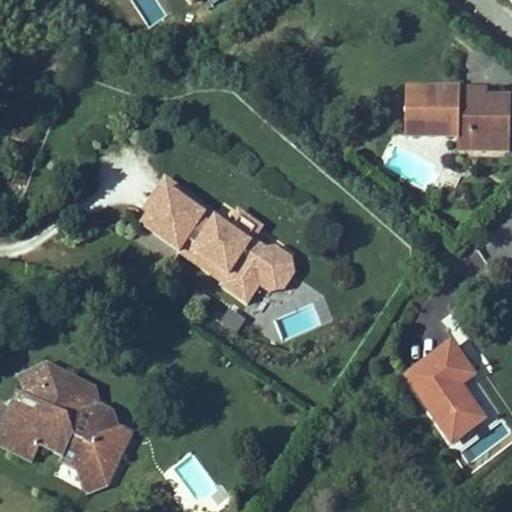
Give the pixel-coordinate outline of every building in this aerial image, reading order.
[(487,94),(407,92),(406,138),(459,139),(459,133),(470,133),(469,151),(493,152),(494,138),(510,139),(511,113),(487,112),(487,100),(487,94)] [(511,101),(487,100),(487,112),(511,113),(511,101)] [(459,139),(459,151),(469,151),(470,133),(459,133),(459,139)] [(494,138),(493,152),(510,152),(510,139),(494,138)] [(216,216),(166,181),(162,187),(205,218),(202,222),(224,237),(228,230),(216,222),(216,216)] [(293,275),(292,260),(277,250),(268,252),(254,242),(254,239),(236,225),(231,226),(228,230),(224,237),(202,222),(205,218),(162,187),(143,215),(149,219),(143,227),(180,253),(181,253),(224,283),(222,286),(248,304),(260,286),(270,293),(284,290),(293,275)] [(263,229),(240,213),(231,226),(236,225),(254,239),(254,242),(263,229)] [(409,378),(453,441),(482,421),(459,387),(472,378),(451,348),(409,378)] [(51,368),(38,373),(80,395),(87,412),(92,410),(102,436),(117,431),(112,416),(100,407),(95,390),(51,368)] [(14,407),(0,434),(0,446),(32,462),(40,446),(62,457),(59,462),(82,473),(88,493),(108,485),(115,472),(109,469),(113,460),(119,463),(132,436),(119,430),(120,430),(117,431),(102,436),(92,410),(87,412),(80,395),(38,373),(21,379),(30,402),(42,407),(36,418),(14,407)] [(30,402),(19,396),(14,407),(36,418),(42,407),(30,402)] [(109,469),(115,472),(119,463),(113,460),(109,469)] [(82,473),(59,462),(58,464),(65,481),(88,493),(82,473)]
